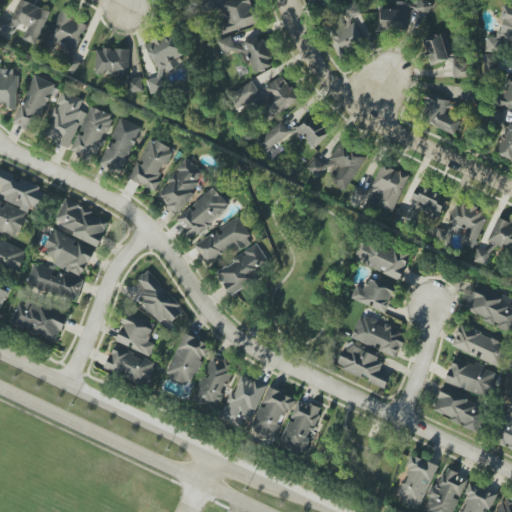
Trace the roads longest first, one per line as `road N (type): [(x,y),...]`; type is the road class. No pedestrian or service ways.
road 1 (residential): [(0,145),(119,203),(175,256),(203,306),(237,340),(511,470)]
road 2 (residential): [(511,188),(369,116),(316,61),(288,0)]
road 3 (secondary): [(0,388),(262,511)]
road 4 (secondary): [(212,453),(0,353)]
road 5 (residential): [(153,234),(120,263),(66,385)]
